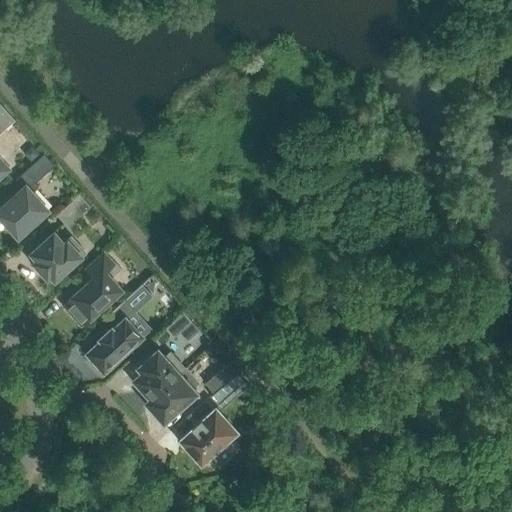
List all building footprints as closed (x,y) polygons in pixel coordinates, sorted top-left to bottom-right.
[(0,133),(15,120),(4,108),(0,111),(0,133)] [(48,209),(29,188),(55,165),(44,153),(16,179),(24,187),(0,208),(0,215),(19,236),(48,209)] [(0,174),(9,167),(0,156),(0,174)] [(67,226),(90,206),(79,193),(56,214),(67,226)] [(55,279),(85,252),(71,236),(64,243),(54,231),(31,252),(37,259),(34,262),(48,277),(51,274),(55,279)] [(122,289),(111,277),(120,269),(104,252),(86,268),(94,277),(64,304),(82,324),(122,289)] [(173,337),(192,321),(183,311),(165,328),(173,337)] [(104,370),(143,335),(126,317),(113,328),(112,327),(100,338),(101,339),(87,352),(90,355),(88,356),(100,369),(102,367),(104,370)] [(213,344),(205,351),(209,356),(218,358),(222,354),(213,344)] [(151,398),(185,368),(170,352),(165,357),(158,349),(144,362),(148,366),(134,379),(151,398)] [(214,392),(237,372),(229,363),(206,383),(214,392)] [(164,421),(197,392),(180,373),(185,369),(185,368),(151,398),(157,404),(152,408),(164,421)] [(237,431),(220,411),(249,385),(237,372),(214,392),(210,395),(219,404),(203,419),(201,417),(192,425),(194,427),(180,439),(191,450),(189,452),(196,460),(198,459),(202,463),(213,452),(220,460),(233,449),(226,441),(237,431)]
